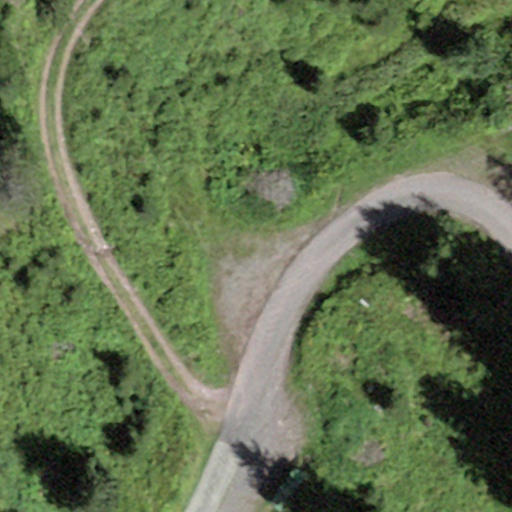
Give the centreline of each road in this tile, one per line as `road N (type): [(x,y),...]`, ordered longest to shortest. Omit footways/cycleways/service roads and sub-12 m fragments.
road 1 (track): [(236,463),(117,284),(81,214),(59,146),(56,79),(69,32),(92,0)]
road 2 (track): [(236,463),(288,305),(342,237),(387,206),(433,193),(473,197),(511,229)]
